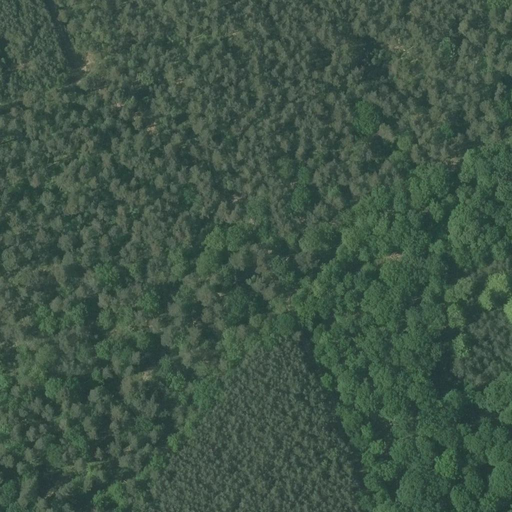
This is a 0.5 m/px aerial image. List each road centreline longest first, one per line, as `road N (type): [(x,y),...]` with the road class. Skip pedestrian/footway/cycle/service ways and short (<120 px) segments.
road 1 (track): [(377,511),(247,214),(105,98),(84,90),(60,54),(45,0)]
road 2 (track): [(266,257),(511,139)]
road 3 (track): [(229,0),(247,214)]
